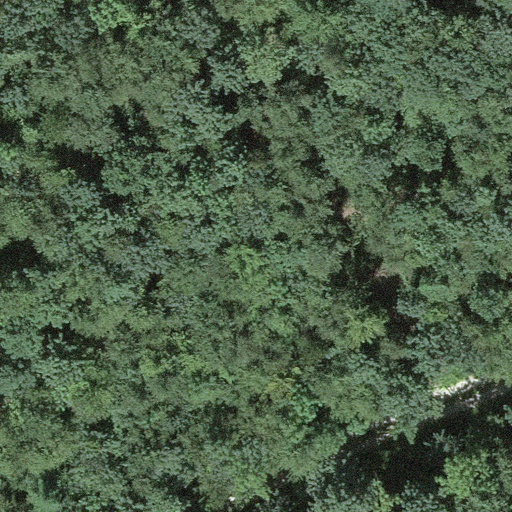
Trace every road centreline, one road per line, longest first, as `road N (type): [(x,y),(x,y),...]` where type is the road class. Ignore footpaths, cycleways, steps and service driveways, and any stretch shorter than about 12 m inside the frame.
road 1 (track): [(189,511),(511,377)]
road 2 (track): [(204,293),(468,240),(511,239)]
